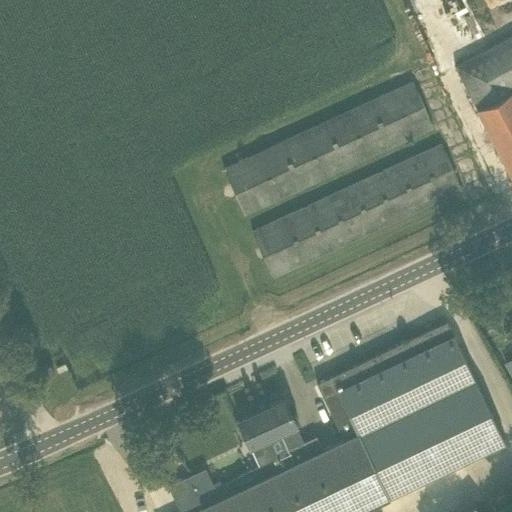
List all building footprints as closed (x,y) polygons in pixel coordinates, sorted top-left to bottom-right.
[(511,32),(451,64),(511,175),(511,32)] [(246,211),(434,126),(415,83),(228,167),(246,211)] [(442,145),(252,231),(272,274),(461,187),(442,145)] [(303,440),(269,456),(270,459),(221,482),(219,479),(212,482),(205,467),(167,485),(180,511),(365,511),(363,507),(504,440),(446,319),(316,382),(343,438),(322,448),(316,434),(303,440)] [(50,363),(34,370),(38,380),(54,372),(50,363)] [(284,397),(267,404),(266,403),(267,403),(266,402),(255,407),(256,408),(257,409),(237,418),(250,444),(261,438),(269,456),(303,440),(295,423),(296,422),(284,397)] [(483,511),(473,502),(464,511),(483,511)]
